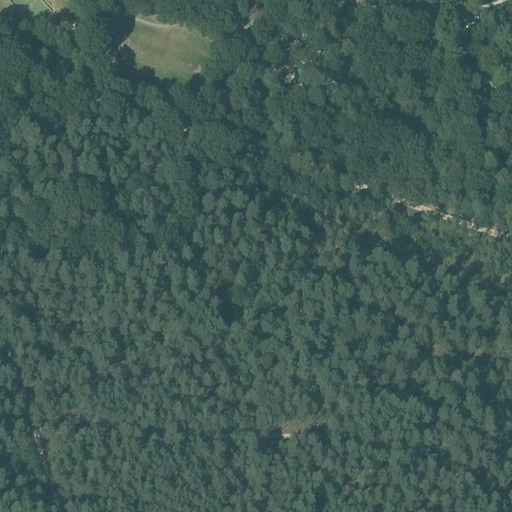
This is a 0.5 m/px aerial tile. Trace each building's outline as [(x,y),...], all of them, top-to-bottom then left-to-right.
[(262,0),(251,2),(254,14),(266,11),(263,0),(262,0)] [(293,0),(289,3),(293,9),(300,4),(296,0),(293,0)] [(462,21),(474,23),(475,13),(464,11),(462,21)] [(261,15),(243,18),(248,42),(266,39),(261,15)] [(306,17),(286,17),(284,36),(303,38),(306,17)] [(332,40),(331,52),(340,53),(342,41),(332,40)] [(326,79),(303,88),(310,103),(333,92),(326,79)] [(265,86),(235,87),(235,103),(264,102),(265,86)] [(510,107),(507,90),(481,93),(484,108),(510,107)] [(229,101),(230,95),(219,92),(218,99),(229,101)] [(470,114),(468,95),(444,95),(445,112),(470,114)]
